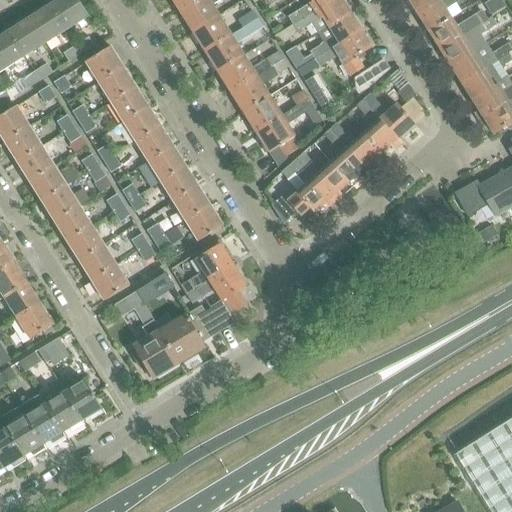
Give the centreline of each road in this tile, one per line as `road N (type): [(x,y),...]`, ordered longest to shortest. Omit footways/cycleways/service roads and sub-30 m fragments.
road 1 (primary): [(441,343),(253,425),(106,511)]
road 2 (residential): [(286,268),(456,135),(372,0)]
road 3 (residential): [(286,268),(117,0)]
road 4 (primary): [(191,511),(441,343)]
road 5 (residential): [(147,426),(0,187)]
road 6 (residential): [(147,426),(270,349),(286,268)]
road 7 (unclassified): [(511,349),(352,458)]
road 8 (residential): [(6,511),(147,426)]
